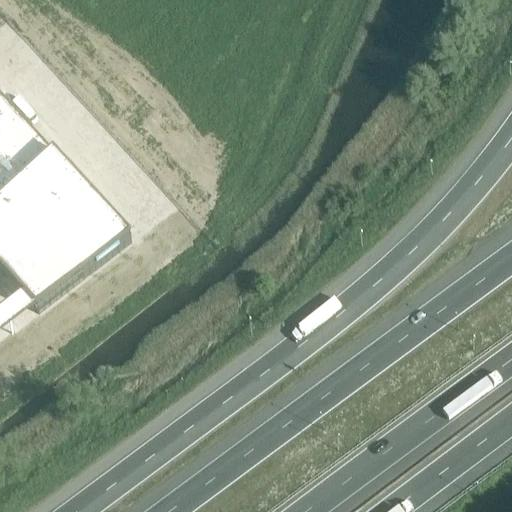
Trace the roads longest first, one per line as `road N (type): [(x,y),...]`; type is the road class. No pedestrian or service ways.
road 1 (motorway): [(511,136),(394,267),(77,511)]
road 2 (motorway): [(511,256),(167,511)]
road 3 (motorway): [(306,511),(511,359)]
road 4 (motorway): [(390,511),(511,420)]
